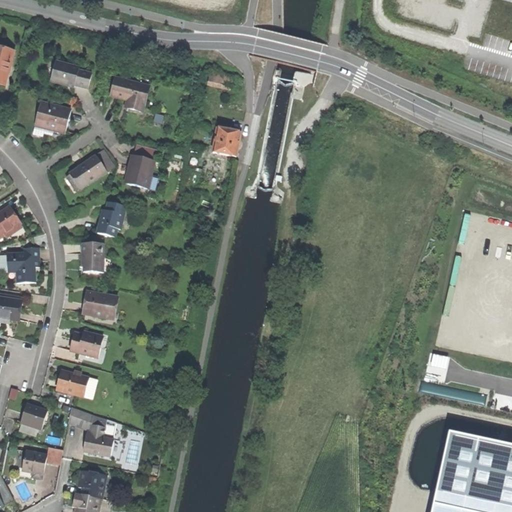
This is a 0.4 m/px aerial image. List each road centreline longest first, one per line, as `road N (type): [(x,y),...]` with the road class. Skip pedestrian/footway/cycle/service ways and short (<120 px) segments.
road 1 (tertiary): [(0,1),(145,36),(255,46),(333,65),(511,146)]
road 2 (track): [(511,185),(446,158),(355,411),(357,511)]
road 3 (residential): [(30,176),(54,227),(59,293),(46,346),(4,387)]
road 4 (track): [(511,424),(425,414),(404,450),(393,511)]
road 5 (track): [(343,69),(299,131),(289,176)]
